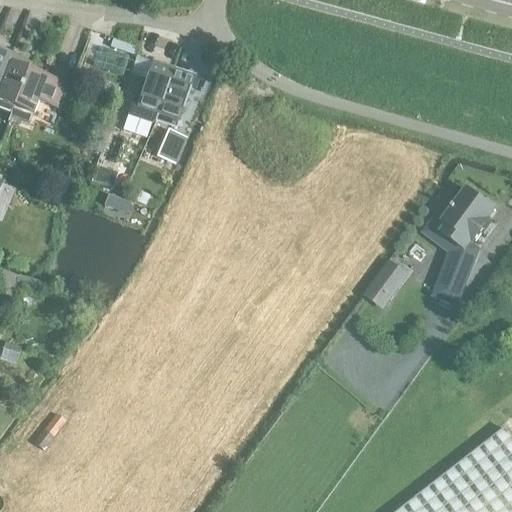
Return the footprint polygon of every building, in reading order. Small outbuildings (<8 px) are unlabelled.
[(0,86),(12,58),(0,52),(0,86)] [(0,109),(10,113),(29,65),(12,58),(0,86),(0,109)] [(140,80),(128,117),(153,125),(154,123),(155,123),(174,70),(153,63),(146,82),(140,80)] [(10,113),(5,123),(6,124),(7,121),(29,129),(33,117),(38,104),(48,107),(58,83),(28,71),(30,65),(29,65),(10,113)] [(174,70),(155,123),(176,131),(194,77),(174,70)] [(68,87),(58,83),(48,107),(59,111),(68,87)] [(185,139),(170,133),(158,159),(173,165),(185,139)] [(95,166),(89,182),(110,189),(115,173),(95,166)] [(12,171),(8,180),(18,184),(28,188),(31,179),(22,175),(12,171)] [(485,220),(493,210),(483,202),(483,203),(469,193),(458,208),(457,207),(454,211),(450,208),(440,221),(444,224),(438,232),(463,251),(458,257),(474,264),(479,252),(471,246),(472,244),(475,246),(490,224),(485,220)] [(121,213),(125,204),(108,196),(104,205),(121,213)] [(405,276),(392,266),(376,288),(389,298),(405,276)] [(434,298),(457,306),(465,286),(442,277),(434,298)] [(69,420),(59,413),(36,444),(46,451),(69,420)] [(511,511),(511,439),(505,430),(400,511),(511,511)]
